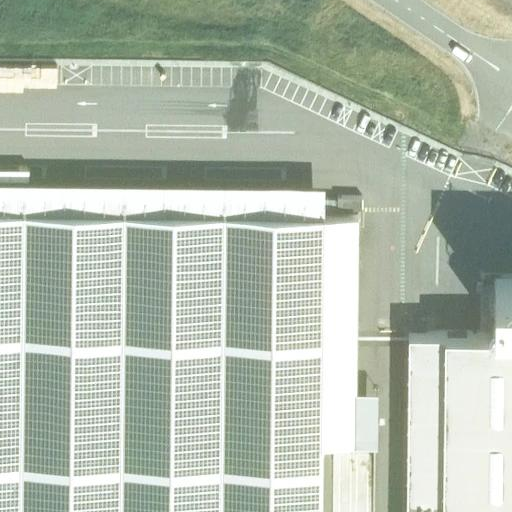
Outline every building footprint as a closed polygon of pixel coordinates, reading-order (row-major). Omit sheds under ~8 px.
[(19,511),(23,215),(0,214),(0,511),(19,511)] [(120,511),(124,215),(23,215),(19,511),(120,511)] [(221,511),(225,215),(124,215),(120,511),(221,511)] [(322,511),(326,216),(225,215),(221,511),(322,511)] [(511,511),(511,337),(407,337),(405,511),(511,511)]
